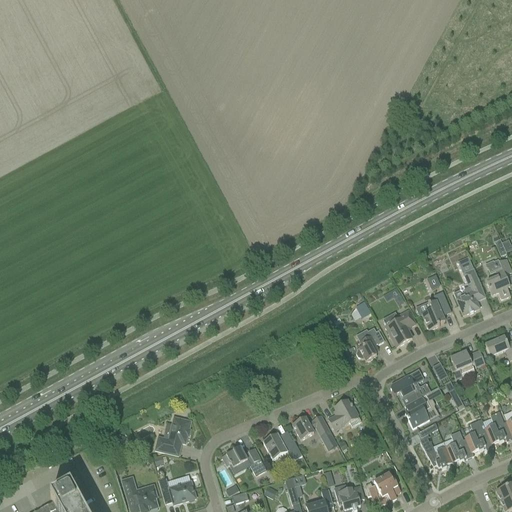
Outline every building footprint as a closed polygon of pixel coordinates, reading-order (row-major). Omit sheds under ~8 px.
[(494,244),(501,259),(506,256),(506,255),(500,241),(494,244)] [(456,302),(463,318),(469,316),(469,317),(474,315),(473,314),(480,311),(476,304),(486,300),(468,259),(458,264),(468,289),(466,290),(464,292),(463,294),(464,296),(464,298),(456,302)] [(497,281),(486,286),(488,290),(492,299),(498,296),(501,302),(510,298),(507,291),(510,290),(505,278),(511,275),(508,266),(506,262),(499,265),(498,262),(493,264),(495,266),(487,270),(488,272),(490,278),(495,275),(497,281)] [(422,317),(429,333),(439,329),(439,327),(445,324),(442,317),(450,314),(451,315),(442,295),(434,298),(436,304),(429,307),(431,313),(422,317)] [(357,313),(361,321),(370,316),(366,308),(367,308),(364,304),(355,309),(357,313)] [(385,329),(396,350),(412,341),(407,331),(416,326),(408,312),(397,319),(398,321),(385,329)] [(339,319),(333,323),(336,328),(342,325),(339,319)] [(357,352),(356,357),(358,360),(363,362),(364,361),(366,364),(367,363),(368,365),(373,362),(372,361),(373,360),(372,357),(375,355),(378,353),(375,348),(377,347),(378,348),(384,344),(379,335),(378,333),(376,335),(374,331),(367,334),(367,332),(356,338),(360,345),(359,345),(362,349),(357,352)] [(505,353),(509,363),(511,361),(511,343),(507,346),(504,339),(485,347),(489,356),(490,359),(505,353)] [(450,370),(456,383),(463,380),(475,375),(471,366),(473,366),(475,370),(485,366),(483,362),(479,353),(472,356),(473,358),(466,361),(465,359),(466,357),(465,354),(450,361),(453,368),(450,370)] [(432,370),(439,383),(447,378),(440,365),(432,370)] [(400,401),(404,408),(421,400),(414,388),(424,382),(418,372),(391,387),(390,391),(394,398),(400,395),(402,400),(400,401)] [(450,384),(444,387),(448,395),(454,392),(450,384)] [(421,400),(404,408),(408,415),(405,417),(413,431),(429,422),(425,414),(431,411),(434,409),(435,407),(431,400),(434,399),(435,401),(442,397),(438,390),(421,400)] [(333,431),(334,434),(344,428),(344,429),(350,426),(352,430),(359,425),(357,422),(358,421),(357,419),(358,418),(353,409),(352,409),(351,408),(350,409),(347,403),(334,410),(338,417),(328,423),(333,431)] [(461,404),(455,407),(458,413),(464,410),(461,404)] [(461,413),(455,416),(458,422),(464,419),(461,413)] [(486,433),(492,446),(498,444),(499,446),(504,444),(503,442),(505,441),(507,445),(511,442),(511,438),(506,425),(504,426),(499,415),(490,419),(494,427),(485,431),(486,433)] [(297,436),(301,443),(314,436),(312,432),(316,430),(321,439),(330,434),(321,418),(312,423),(312,424),(309,426),(305,420),(292,427),(297,436)] [(155,453),(179,459),(182,446),(186,447),(188,439),(189,439),(191,432),(189,432),(191,424),(174,420),(168,442),(158,439),(155,453)] [(471,455),(472,455),(478,452),(479,454),(483,452),(483,450),(485,449),(487,453),(494,450),(492,446),(486,433),(485,431),(482,422),(470,427),(474,436),(465,440),(465,442),(466,442),(471,455)] [(427,430),(418,435),(421,441),(427,437),(438,432),(435,426),(427,430)] [(445,450),(452,466),(459,463),(459,465),(473,459),(472,455),(471,455),(466,442),(465,442),(465,440),(464,440),(465,442),(463,443),(459,434),(451,438),(454,447),(445,450)] [(117,435),(114,441),(121,445),(124,439),(117,435)] [(263,446),(272,463),(287,454),(291,461),(295,462),(302,458),(293,443),(284,448),(278,436),(272,439),(273,440),(263,446)] [(422,443),(420,445),(433,469),(436,467),(438,472),(441,470),(442,472),(446,470),(446,468),(452,466),(445,450),(435,455),(431,446),(430,446),(427,441),(422,443)] [(344,444),(338,447),(342,453),(347,450),(344,444)] [(249,467),(256,479),(266,473),(254,451),(244,457),(241,452),(235,455),(235,454),(232,455),(232,454),(222,460),(227,469),(231,467),(233,470),(248,462),(250,466),(249,467)] [(161,459),(153,462),(155,469),(163,466),(161,459)] [(372,500),(375,509),(387,506),(386,502),(389,501),(391,504),(397,501),(395,497),(401,494),(394,482),(392,483),(388,474),(383,477),(384,479),(374,485),(375,488),(372,489),(370,486),(365,489),(368,499),(371,498),(372,500)] [(132,480),(122,483),(130,511),(151,511),(158,510),(155,501),(157,501),(153,487),(136,492),(132,480)] [(173,504),(174,508),(188,503),(189,505),(195,503),(194,502),(196,501),(195,499),(196,499),(195,495),(194,495),(191,484),(181,487),(169,491),(166,481),(158,483),(165,507),(166,507),(166,506),(173,504)] [(496,493),(501,506),(511,500),(511,481),(505,485),(507,489),(496,493)] [(339,508),(342,507),(343,511),(356,511),(360,509),(358,503),(364,501),(361,492),(360,489),(347,493),(345,487),(334,491),(339,508)] [(83,511),(71,488),(58,495),(55,497),(51,499),(53,505),(41,511),(83,511)] [(235,488),(225,494),(228,500),(239,494),(235,488)] [(267,489),(263,497),(272,501),(276,493),(267,489)] [(287,492),(292,508),(299,506),(294,490),(287,492)] [(326,511),(333,509),(333,510),(334,510),(331,501),(328,493),(321,495),(323,501),(305,506),(306,509),(307,511),(326,511)] [(233,498),(236,506),(248,502),(246,495),(233,498)] [(510,511),(511,511),(511,500),(501,506),(503,511),(510,511)]
